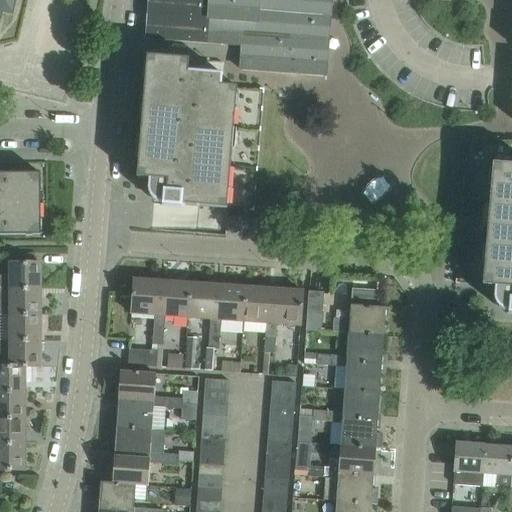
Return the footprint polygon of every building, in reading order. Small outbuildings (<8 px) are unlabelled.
[(0,0),(0,29),(4,13),(14,16),(17,0),(0,0)] [(209,44),(212,0),(151,0),(149,39),(209,44)] [(316,3),(316,0),(212,0),(209,44),(244,47),(243,70),(325,76),(330,4),(316,3)] [(255,211),(265,89),(222,85),(223,73),(189,70),(190,59),(147,56),(137,178),(149,179),(148,189),(149,193),(151,197),(153,200),(156,202),(160,203),(162,203),(162,206),(183,207),(183,205),(255,211)] [(511,138),(473,135),(473,136),(469,136),(469,140),(468,140),(456,284),(495,287),(494,297),(495,301),(496,305),(499,308),(502,310),(506,311),(508,312),(507,314),(511,314),(511,138)] [(0,235),(41,235),(41,173),(0,173),(0,235)] [(0,289),(41,290),(41,263),(10,263),(10,276),(0,276),(0,289)] [(161,317),(163,281),(134,279),(132,314),(152,315),(155,316),(154,330),(164,331),(165,317),(161,317)] [(188,318),(191,283),(163,281),(161,317),(165,317),(188,318)] [(216,320),(219,285),(191,283),(188,318),(211,320),(210,334),(221,335),(222,321),(216,320)] [(244,322),(247,287),(219,285),(216,320),(222,321),(244,322)] [(272,325),(275,289),(247,287),(244,322),(267,324),(266,339),(276,339),(277,325),(272,325)] [(41,316),(41,290),(0,289),(0,316),(10,316),(41,316)] [(301,326),(304,291),(275,289),(272,325),(277,325),(301,326)] [(367,291),(366,307),(376,307),(377,291),(367,291)] [(321,332),(324,293),(309,292),(307,331),(321,332)] [(384,338),(386,308),(376,307),(366,307),(352,305),(349,335),(384,338)] [(41,342),(41,316),(10,316),(10,342),(41,342)] [(163,346),(164,331),(154,330),(153,345),(163,346)] [(220,349),(221,335),(210,334),(209,349),(215,349),(220,349)] [(382,365),(384,338),(349,335),(348,357),(333,356),(332,366),(347,368),(347,363),(382,365)] [(198,338),(188,337),(186,370),(201,371),(201,365),(196,365),(198,338)] [(275,354),(276,339),(266,339),(265,353),(275,354)] [(41,367),(41,342),(10,342),(0,341),(0,366),(25,367),(41,367)] [(162,368),(163,346),(153,345),(152,351),(130,349),(129,366),(162,368)] [(213,372),(215,349),(209,349),(207,349),(205,371),(213,372)] [(169,354),(168,368),(182,369),(183,355),(169,354)] [(332,366),(333,356),(319,355),(318,365),(332,366)] [(380,393),(382,365),(347,363),(347,368),(345,390),(380,393)] [(297,378),(298,366),(289,365),(288,377),(297,378)] [(0,393),(25,393),(25,367),(0,366),(0,393)] [(155,397),(156,374),(121,371),(119,400),(154,402),(155,397)] [(229,393),(230,381),(206,379),(205,391),(229,393)] [(296,397),(297,384),(273,382),(272,395),(296,397)] [(378,422),(380,393),(345,390),(343,413),(329,412),(328,423),(343,424),(343,419),(378,422)] [(184,399),(170,398),(169,409),(183,410),(184,410),(184,404),(198,405),(199,392),(184,391),(184,399)] [(228,405),(229,393),(205,391),(204,403),(228,405)] [(0,418),(25,419),(25,393),(0,393),(0,418)] [(295,409),(296,397),(272,395),(271,407),(295,409)] [(152,430),(154,407),(169,409),(170,398),(155,397),(154,402),(119,400),(117,428),(152,430)] [(227,417),(228,405),(204,403),(203,415),(227,417)] [(197,420),(198,405),(184,404),(184,410),(183,410),(182,419),(197,420)] [(294,420),(295,409),(271,407),(270,419),(294,420)] [(328,423),(329,412),(314,411),(314,421),(328,423)] [(227,430),(227,417),(203,415),(203,428),(227,430)] [(0,444),(25,445),(25,419),(0,418),(0,444)] [(293,433),(294,420),(270,419),(269,431),(293,433)] [(377,434),(378,422),(343,419),(343,424),(341,447),(376,449),(376,448),(382,449),(383,434),(377,434)] [(166,431),(152,430),(117,428),(115,456),(150,458),(150,453),(164,454),(166,431)] [(226,441),(227,430),(203,428),(202,439),(226,441)] [(292,445),(293,433),(269,431),(268,442),(292,445)] [(225,453),(226,441),(202,439),(201,451),(225,453)] [(292,445),(268,442),(267,455),(291,457),(292,445)] [(26,470),(25,445),(0,444),(0,470),(6,471),(26,470)] [(483,474),(484,446),(457,444),(454,485),(482,487),(483,474)] [(509,490),(511,450),(511,447),(484,446),(483,474),(497,475),(496,489),(509,490)] [(374,478),(376,449),(341,447),(340,460),(330,459),(329,469),(325,468),(324,479),(338,480),(339,475),(374,478)] [(181,450),(180,460),(194,461),(195,451),(181,450)] [(224,466),(225,453),(201,451),(200,464),(224,466)] [(148,486),(150,464),(163,465),(164,454),(150,453),(150,458),(115,456),(113,483),(136,485),(148,486)] [(180,455),(164,454),(163,465),(179,466),(180,455)] [(290,468),(291,457),(267,455),(266,466),(290,468)] [(223,477),(224,466),(200,464),(199,476),(223,477)] [(289,480),(290,468),(266,466),(265,479),(289,480)] [(324,479),(325,468),(310,467),(309,478),(324,479)] [(373,490),(374,478),(339,475),(338,480),(336,502),(372,505),(372,504),(378,505),(379,490),(373,490)] [(223,489),(223,477),(199,476),(199,487),(223,489)] [(288,492),(289,480),(265,479),(264,491),(288,492)] [(116,511),(134,511),(135,508),(136,485),(113,483),(101,482),(99,511),(116,511)] [(222,501),(223,489),(199,487),(198,499),(222,501)] [(176,488),(175,506),(191,507),(192,490),(176,488)] [(287,505),(288,492),(264,491),(263,503),(287,505)] [(211,511),(221,511),(222,501),(198,499),(197,511),(211,511)] [(371,511),(372,505),(336,502),(335,511),(371,511)] [(286,511),(287,505),(263,503),(262,511),(286,511)]
